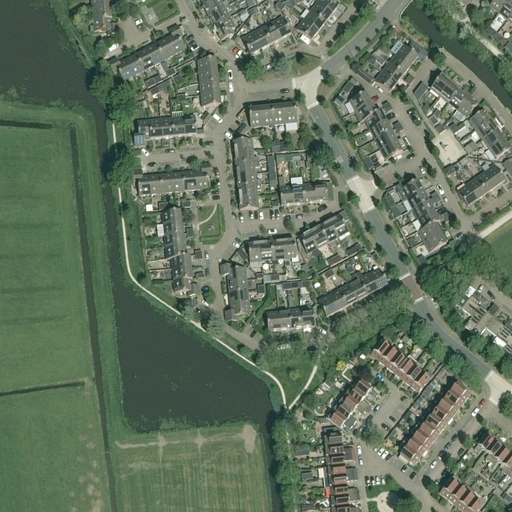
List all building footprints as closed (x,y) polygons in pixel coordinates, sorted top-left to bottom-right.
[(111,8),(109,0),(90,0),(92,10),(111,8)] [(171,4),(169,6),(165,0),(153,0),(137,10),(149,29),(176,13),(171,4)] [(224,8),(219,0),(216,0),(202,7),(208,17),(224,8)] [(339,6),(331,0),(320,0),(317,4),(332,15),(339,6)] [(498,15),(510,0),(509,0),(495,0),(489,8),(498,15)] [(507,22),(511,16),(511,1),(510,0),(498,15),(507,22)] [(332,15),(317,4),(310,13),(325,24),(332,15)] [(230,19),(227,13),(231,11),(228,6),(224,8),(208,17),(213,27),(230,19)] [(112,20),(111,8),(92,10),(93,21),(112,20)] [(248,18),(244,11),(238,14),(243,23),(248,18)] [(325,24),(310,13),(303,22),(318,33),(325,24)] [(231,31),(235,29),(230,19),(213,27),(221,42),(233,36),(231,31)] [(291,35),(282,19),(272,24),(281,41),(291,35)] [(112,26),(112,20),(93,21),(94,33),(107,32),(108,37),(119,36),(118,26),(112,26)] [(318,33),(303,22),(296,31),(302,35),(299,39),(305,44),(308,41),(311,43),(318,33)] [(281,41),(272,24),(262,30),(271,46),(281,41)] [(184,51),(178,39),(183,37),(177,27),(169,32),(171,37),(165,40),(174,56),(184,51)] [(271,46),(262,30),(252,35),(260,51),(271,46)] [(493,31),(489,35),(492,38),(493,39),(497,34),(493,31)] [(260,51),(252,35),(241,41),(250,57),(260,51)] [(501,38),(497,43),(502,47),(506,42),(501,38)] [(408,49),(407,50),(403,47),(396,56),(410,68),(418,58),(417,58),(422,52),(405,39),(402,44),(408,49)] [(174,56),(165,40),(155,45),(164,62),(174,56)] [(164,62),(155,45),(145,51),(154,67),(164,62)] [(154,67),(145,51),(135,56),(144,72),(154,67)] [(144,72),(135,56),(125,61),(134,78),(144,72)] [(410,68),(396,56),(388,65),(403,77),(410,68)] [(371,57),(367,62),(372,66),(375,62),(375,60),(371,57)] [(125,61),(119,64),(116,59),(108,64),(108,66),(113,74),(117,72),(123,83),(134,78),(125,61)] [(217,72),(216,61),(197,62),(198,74),(217,72)] [(403,77),(388,65),(381,74),(396,86),(403,77)] [(396,86),(381,74),(375,82),(373,81),(374,80),(360,70),(356,75),(371,88),(375,84),(389,95),(396,86)] [(218,84),(217,72),(198,74),(199,85),(218,84)] [(439,98),(451,83),(441,76),(430,91),(439,98)] [(355,87),(358,83),(353,79),(350,83),(342,92),(347,96),(352,89),(355,86),(355,87)] [(448,105),(460,90),(451,83),(439,98),(448,105)] [(219,95),(218,84),(199,85),(201,97),(219,95)] [(371,105),(366,94),(363,89),(351,95),(354,100),(349,103),(355,113),(371,105)] [(457,112),(469,97),(460,90),(448,105),(457,112)] [(220,107),(219,95),(201,97),(202,109),(220,107)] [(340,108),(345,101),(339,97),(334,103),(340,108)] [(466,119),(478,105),(469,97),(457,112),(453,117),(460,122),(463,122),(466,119)] [(376,115),(376,114),(371,105),(355,113),(360,124),(364,122),(364,121),(376,115)] [(297,124),(295,106),(283,107),(285,126),(297,124)] [(285,126),(283,107),(272,108),(274,127),(285,126)] [(274,127),(272,108),(260,109),(262,128),(274,127)] [(262,128),(260,109),(249,110),(250,129),(262,128)] [(386,122),(380,112),(376,114),(376,115),(364,121),(364,122),(369,131),(386,122)] [(475,132),(491,122),(484,112),(469,123),(475,132)] [(197,136),(195,117),(183,118),(185,137),(197,136)] [(185,137),(183,118),(172,120),(173,138),(185,137)] [(173,138),(172,120),(160,121),(162,139),(173,138)] [(162,139),(160,121),(149,122),(151,141),(162,139)] [(144,141),(151,141),(149,122),(137,123),(138,136),(134,136),(135,146),(135,148),(139,147),(145,147),(144,141)] [(391,133),(386,122),(369,131),(375,141),(391,133)] [(482,142),(497,131),(491,122),(475,132),(482,142)] [(463,124),(457,128),(452,132),(454,136),(465,128),(463,124)] [(244,126),(241,129),(239,133),(243,137),(249,130),(244,126)] [(440,126),(435,130),(438,134),(439,136),(445,132),(440,126)] [(488,151),(504,140),(497,131),(482,142),(488,151)] [(397,143),(391,133),(375,141),(380,151),(397,143)] [(401,140),(397,143),(380,151),(386,162),(402,153),(400,149),(405,146),(401,140)] [(495,161),(511,150),(504,140),(488,151),(495,161)] [(253,153),(252,141),(233,143),(234,154),(253,153)] [(466,153),(476,146),(473,143),(464,149),(466,153)] [(287,145),(280,146),(280,148),(280,154),(288,153),(287,145)] [(469,156),(474,153),(478,150),(476,146),(466,153),(469,156)] [(271,147),(264,148),(264,151),(266,155),(272,155),(271,149),(271,147)] [(254,160),(253,153),(234,154),(235,166),(259,163),(259,160),(257,159),(254,160)] [(299,155),(292,156),(293,162),(297,162),(297,168),(300,168),(299,155)] [(255,175),(255,170),(259,169),(259,163),(235,166),(236,177),(255,175)] [(366,165),(366,166),(369,171),(374,168),(371,163),(366,165)] [(208,190),(207,177),(211,177),(210,165),(200,166),(201,172),(194,173),(196,191),(208,190)] [(445,179),(456,174),(452,167),(442,172),(445,179)] [(505,182),(494,167),(485,174),(495,189),(505,182)] [(151,196),(149,177),(142,178),(142,172),(132,173),(133,185),(138,184),(139,197),(151,196)] [(196,191),(194,173),(183,174),(185,192),(196,191)] [(185,192),(183,174),(172,175),(173,194),(185,192)] [(495,189),(485,174),(475,180),(486,195),(495,189)] [(173,194),(172,175),(160,176),(162,195),(173,194)] [(256,182),(255,175),(236,177),(238,189),(260,186),(260,187),(261,187),(261,183),(259,182),(256,182)] [(162,195),(160,176),(149,177),(151,196),(162,195)] [(293,206),(291,188),(284,188),(283,180),(278,180),(281,208),(293,206)] [(486,195),(475,180),(466,187),(477,202),(486,195)] [(423,192),(417,182),(403,190),(400,185),(395,188),(403,203),(407,201),(423,192)] [(327,203),(326,184),(314,185),(316,204),(327,203)] [(316,204),(314,185),(302,187),(304,205),(316,204)] [(257,198),(257,193),(260,192),(259,191),(261,191),(260,187),(260,186),(238,189),(239,200),(257,198)] [(304,205),(302,187),(291,188),(293,206),(304,205)] [(477,202),(466,187),(456,193),(467,209),(477,202)] [(428,202),(423,192),(407,201),(412,211),(428,202)] [(434,212),(431,207),(440,202),(438,197),(432,200),(428,202),(412,211),(417,221),(434,212)] [(259,210),(257,198),(239,200),(240,212),(259,210)] [(182,224),(180,212),(162,214),(163,226),(182,224)] [(439,223),(434,212),(417,221),(422,231),(423,231),(435,225),(438,224),(439,223)] [(348,234),(339,217),(329,223),(338,239),(348,234)] [(330,249),(334,247),(332,243),(338,239),(329,223),(319,228),(328,245),(330,249)] [(183,235),(182,224),(163,226),(164,237),(183,235)] [(440,235),(443,233),(438,224),(435,225),(423,231),(422,231),(418,233),(424,244),(440,235)] [(328,245),(319,228),(309,234),(318,250),(328,245)] [(448,242),(443,233),(440,235),(424,244),(429,254),(446,245),(445,243),(448,242)] [(318,250),(309,234),(298,239),(307,256),(318,250)] [(184,247),(183,235),(164,237),(165,249),(184,247)] [(296,258),(294,241),(282,242),(284,261),(292,260),(292,264),(298,264),(297,258),(296,258)] [(278,266),(278,261),(284,261),(282,242),(271,243),(273,262),(273,266),(278,266)] [(273,262),(271,243),(260,244),(261,263),(267,262),(268,266),(269,267),(273,267),(273,266),(273,262)] [(260,244),(248,246),(250,264),(261,263),(260,244)] [(362,251),(359,245),(355,247),(355,248),(346,253),(348,258),(362,251)] [(185,258),(184,247),(165,249),(166,261),(171,260),(185,258)] [(241,250),(236,254),(243,263),(248,259),(241,250)] [(191,269),(190,257),(185,258),(171,260),(172,271),(191,269)] [(338,264),(335,258),(330,261),(333,267),(338,264)] [(245,270),(237,270),(232,271),(232,266),(220,267),(221,277),(227,277),(228,283),(246,281),(245,270)] [(192,281),(191,269),(172,271),(173,283),(192,281)] [(381,276),(378,270),(368,275),(377,292),(387,286),(385,283),(381,276)] [(386,273),(381,276),(385,283),(390,281),(386,273)] [(377,292),(368,275),(362,278),(360,274),(355,276),(358,281),(367,297),(377,292)] [(367,297),(358,281),(355,276),(351,278),(354,283),(348,286),(357,303),(367,297)] [(193,287),(192,281),(173,283),(175,294),(187,293),(188,298),(199,296),(198,287),(193,287)] [(248,293),(246,281),(228,283),(229,295),(248,293)] [(357,303),(348,286),(338,292),(347,308),(357,303)] [(462,292),(461,291),(458,287),(458,286),(450,292),(454,297),(462,292)] [(347,308),(338,292),(328,297),(336,313),(347,308)] [(249,304),(248,293),(229,295),(230,306),(249,304)] [(480,308),(480,309),(463,296),(456,306),(472,319),(464,328),(471,333),(487,313),(480,308)] [(336,313),(328,297),(317,302),(326,319),(336,313)] [(250,316),(249,304),(230,306),(231,313),(225,313),(226,323),(237,322),(237,317),(250,316)] [(314,328),(312,310),(301,311),(302,329),(314,328)] [(302,329),(301,311),(289,312),(291,331),(302,329)] [(291,331),(289,312),(278,313),(280,332),(291,331)] [(280,332),(278,313),(266,314),(268,333),(280,332)] [(504,328),(493,320),(494,319),(487,313),(471,333),(478,339),(486,330),(496,338),(504,328)] [(506,361),(511,353),(511,334),(504,328),(496,338),(506,346),(499,355),(506,361)] [(401,342),(405,345),(409,340),(405,337),(401,342)] [(378,363),(389,349),(392,345),(384,339),(370,357),(378,363)] [(409,340),(405,345),(410,349),(415,342),(410,339),(409,340)] [(386,369),(401,351),(396,348),(392,352),(389,349),(378,363),(386,369)] [(394,375),(405,362),(402,359),(405,355),(401,351),(386,369),(394,375)] [(351,363),(360,370),(365,364),(356,357),(351,363)] [(402,382),(416,364),(409,358),(405,362),(394,375),(402,382)] [(410,388),(421,374),(418,372),(421,368),(416,364),(402,382),(410,388)] [(410,388),(418,394),(433,377),(428,373),(424,377),(421,374),(410,388)] [(456,377),(452,381),(460,387),(463,383),(456,377)] [(378,396),(358,380),(351,388),(365,399),(368,395),(374,401),(378,396)] [(326,381),(323,384),(329,389),(332,386),(326,381)] [(460,387),(452,381),(449,386),(453,389),(450,393),(464,403),(470,395),(460,387)] [(363,402),(365,399),(351,388),(345,396),(365,412),(369,407),(363,402)] [(464,403),(450,393),(448,396),(444,392),(440,397),(458,411),(464,403)] [(365,412),(345,396),(339,404),(352,415),(355,411),(362,417),(365,412)] [(436,402),(434,405),(438,408),(451,419),(458,411),(440,397),(436,402)] [(350,418),(352,415),(339,404),(332,412),(353,428),(356,423),(350,418)] [(438,408),(434,405),(427,413),(445,427),(451,419),(438,408)] [(353,428),(332,412),(326,420),(336,428),(340,431),(342,427),(349,433),(353,428)] [(445,427),(427,413),(421,421),(425,424),(425,425),(439,435),(445,427)] [(439,435),(425,425),(422,428),(418,424),(415,429),(432,443),(439,435)] [(342,447),(340,431),(336,428),(335,429),(324,430),(325,438),(323,439),(324,449),(342,447)] [(432,443),(415,429),(411,434),(415,437),(412,440),(426,451),(432,443)] [(485,453),(496,440),(488,433),(474,451),(479,455),(482,451),(485,453)] [(426,451),(412,440),(410,444),(406,440),(402,445),(420,459),(426,451)] [(490,464),(504,446),(496,440),(485,453),(489,456),(485,460),(490,464)] [(420,459),(402,445),(398,450),(402,453),(400,456),(407,463),(413,467),(420,459)] [(511,452),(504,446),(490,464),(495,468),(498,463),(501,466),(511,452)] [(351,456),(350,450),(342,451),(342,447),(324,449),(326,459),(351,456)] [(506,476),(511,468),(511,452),(501,466),(505,468),(501,473),(506,476)] [(344,463),(352,462),(351,456),(326,459),(327,469),(344,467),(344,463)] [(400,456),(398,459),(406,465),(407,463),(400,456)] [(354,476),(353,470),(344,471),(344,467),(327,469),(323,469),(324,480),(354,476)] [(346,483),(354,482),(354,476),(324,480),(325,490),(329,489),(346,487),(346,483)] [(448,501),(458,487),(455,485),(458,481),(454,477),(439,495),(448,501)] [(455,507),(470,489),(465,486),(462,490),(458,487),(448,501),(455,507)] [(356,496),(355,490),(347,491),(346,487),(329,489),(330,499),(356,496)] [(461,511),(464,511),(477,496),(470,489),(455,507),(461,511)] [(348,503),(357,502),(356,496),(330,499),(331,509),(349,507),(348,503)] [(477,511),(486,502),(477,496),(464,511),(477,511)]
